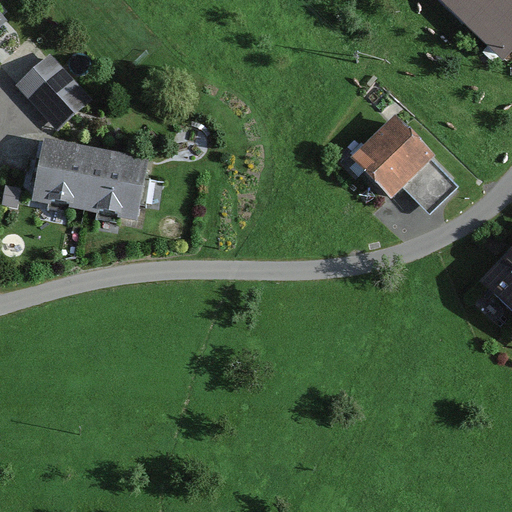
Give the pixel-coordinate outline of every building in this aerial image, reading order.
[(511,15),(496,0),(434,0),(504,68),(511,59),(511,15)] [(52,58),(21,86),(59,128),(90,100),(52,58)] [(399,127),(357,166),(393,204),(406,192),(430,218),(459,191),(399,127)] [(86,209),(96,158),(48,149),(39,200),(86,209)] [(134,217),(143,166),(96,158),(86,209),(134,217)] [(511,247),(479,285),(511,314),(511,247)]
